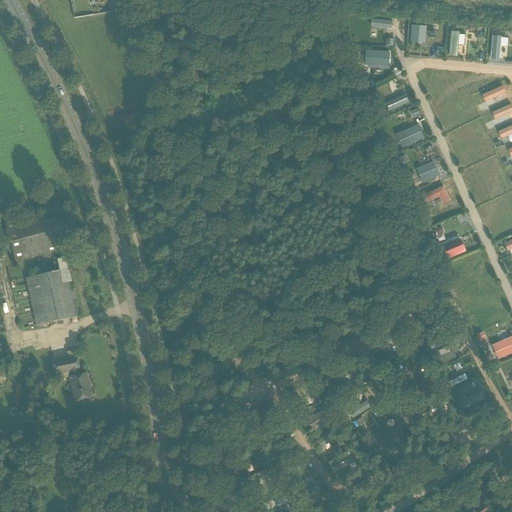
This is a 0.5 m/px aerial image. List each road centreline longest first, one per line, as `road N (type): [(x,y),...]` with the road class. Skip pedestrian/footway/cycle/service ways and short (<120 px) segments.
road 1 (secondary): [(167,511),(154,398),(120,251),(71,120),(9,0)]
road 2 (track): [(157,416),(276,394)]
